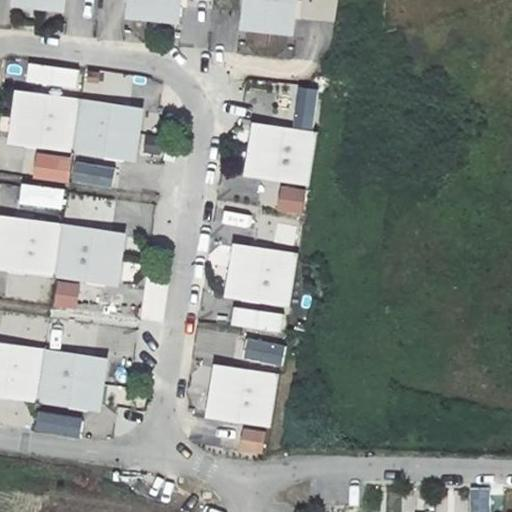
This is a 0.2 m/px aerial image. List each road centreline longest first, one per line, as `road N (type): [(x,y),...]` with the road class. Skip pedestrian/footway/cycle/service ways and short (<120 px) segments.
road 1 (residential): [(0,50),(177,69),(198,143),(161,400)]
road 2 (residential): [(251,498),(300,467),(511,475)]
road 3 (residential): [(161,454),(89,455),(0,441)]
